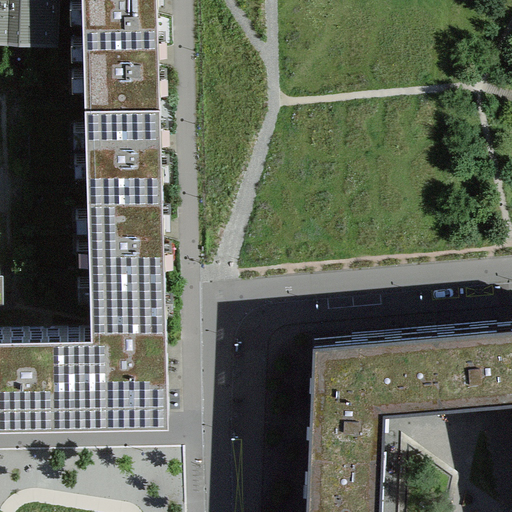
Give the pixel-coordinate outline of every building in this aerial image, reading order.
[(0,404),(159,401),(168,360),(166,303),(173,302),(173,287),(166,287),(165,253),(172,252),(172,237),(164,237),(163,198),(171,197),(170,182),(163,182),(162,149),(169,149),(169,134),(161,134),(160,100),(168,100),(168,85),(160,85),(159,45),(166,45),(166,30),(158,30),(157,0),(82,0),(84,41),(74,42),(74,57),(84,57),(85,89),(75,90),(76,105),(85,105),(86,138),(76,139),(77,154),(87,154),(88,194),(78,194),(78,209),(88,209),(89,242),(79,242),(80,257),(90,257),(90,275),(80,275),(81,291),(91,291),(92,325),(0,326),(0,404)] [(9,0),(0,0),(0,30),(8,31),(9,0)] [(33,0),(9,0),(8,31),(32,32),(33,0)] [(59,0),(33,0),(32,32),(58,33),(59,0)] [(407,399),(511,389),(511,314),(401,324),(407,399)] [(313,331),(307,478),(382,481),(386,400),(407,399),(401,324),(313,331)] [(307,478),(305,511),(381,511),(382,481),(307,478)]
